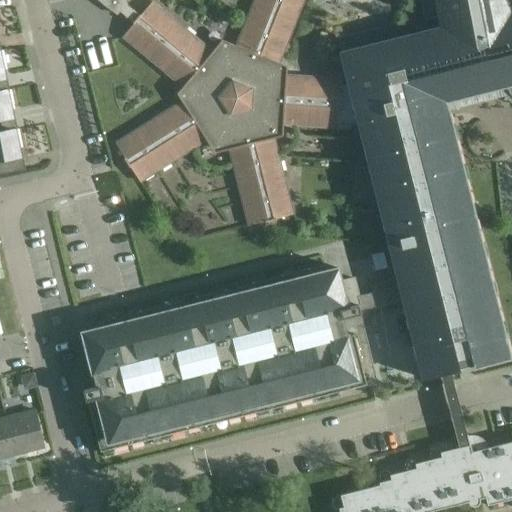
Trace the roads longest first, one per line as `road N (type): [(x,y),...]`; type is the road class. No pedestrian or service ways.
road 1 (residential): [(77,495),(511,385)]
road 2 (residential): [(4,207),(77,495)]
road 3 (residential): [(34,0),(74,177),(4,207)]
